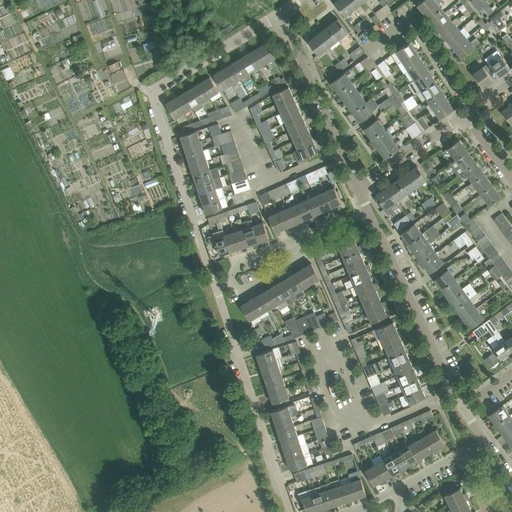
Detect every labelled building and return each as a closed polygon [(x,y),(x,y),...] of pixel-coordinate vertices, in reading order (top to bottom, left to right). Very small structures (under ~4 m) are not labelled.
[(348,0),(338,0),(335,3),(345,16),(355,8),(348,0)] [(364,0),(348,0),(355,8),(365,1),(364,0)] [(423,0),(424,0),(417,6),(423,12),(422,13),(424,15),(437,4),(434,0),(423,0)] [(465,0),(461,0),(460,1),(462,5),(467,10),(471,7),(466,1),(465,0)] [(487,4),(484,0),(483,0),(475,7),(478,11),(482,8),(488,16),(493,12),(487,4)] [(437,4),(424,15),(426,17),(432,23),(445,12),(437,4)] [(500,18),(502,13),(500,10),(490,19),(500,31),(506,25),(500,18)] [(384,18),(379,11),(378,12),(375,15),(380,21),(384,18)] [(445,12),(432,23),(438,30),(437,31),(439,33),(452,21),(445,12)] [(375,15),(371,18),(375,24),(380,21),(375,15)] [(338,19),(328,27),(338,40),(348,32),(338,19)] [(452,21),(439,33),(440,35),(441,34),(447,41),(460,30),(452,21)] [(487,21),(485,23),(481,27),(485,31),(491,26),(487,21)] [(358,23),(353,26),(353,27),(358,33),(363,29),(358,23)] [(328,27),(318,34),(328,47),(338,40),(328,27)] [(460,30),(447,41),(452,47),(451,48),(453,50),(467,39),(460,30)] [(308,42),(318,54),(318,55),(328,47),(318,34),(308,42)] [(502,38),(505,43),(511,39),(507,34),(502,38)] [(456,51),(462,58),(480,43),(476,38),(470,43),(467,39),(453,50),(455,52),(456,51)] [(410,42),(396,51),(402,61),(417,51),(416,49),(415,49),(410,42)] [(153,57),(148,43),(143,45),(147,58),(153,57)] [(266,43),(257,48),(266,63),(275,57),(266,43)] [(257,48),(249,53),(257,68),(266,63),(257,48)] [(354,51),(349,54),(354,60),(358,57),(354,51)] [(417,51),(402,61),(409,70),(422,61),(418,54),(419,53),(417,51)] [(497,52),(492,55),(495,60),(489,65),(498,78),(510,69),(501,56),(500,57),(497,52)] [(249,53),(240,59),(249,73),(257,68),(249,53)] [(367,56),(360,62),(365,68),(367,72),(375,66),(374,66),(367,56)] [(344,58),(335,64),(340,71),(348,65),(344,58)] [(240,59),(231,64),(243,84),(252,78),(249,74),(249,73),(240,59)] [(384,60),(377,65),(384,73),(388,70),(390,69),(384,60)] [(408,84),(430,70),(428,68),(427,69),(422,61),(409,70),(415,80),(408,84)] [(231,64),(222,69),(231,84),(232,84),(234,88),(242,83),(243,84),(231,64)] [(486,64),(473,74),(483,87),(490,82),(491,83),(493,81),(486,72),(490,69),(486,64)] [(382,76),(376,68),(371,72),(377,80),(382,76)] [(222,69),(213,75),(222,89),(231,84),(222,69)] [(430,70),(408,84),(414,94),(418,92),(421,89),(435,80),(430,73),(431,73),(430,70)] [(345,73),(331,82),(338,92),(352,83),(345,73)] [(278,76),(275,78),(279,85),(286,81),(284,78),(281,80),(278,76)] [(210,77),(201,82),(210,97),(212,101),(221,96),(210,77)] [(272,84),(268,86),(271,91),(279,85),(275,78),(270,80),(272,84)] [(383,78),(379,81),(384,89),(388,86),(387,84),(383,78)] [(435,80),(421,89),(427,99),(442,89),(441,87),(440,88),(435,80)] [(201,82),(192,88),(201,102),(210,97),(201,82)] [(391,82),(387,84),(388,86),(394,94),(398,91),(391,82)] [(352,83),(338,92),(345,102),(359,93),(352,83)] [(258,90),(259,92),(262,96),(271,91),(268,86),(267,84),(258,90)] [(288,87),(273,94),(277,103),(293,96),(288,87)] [(192,88),(183,93),(192,108),(193,107),(195,112),(204,107),(201,102),(192,88)] [(442,89),(427,99),(430,103),(433,109),(447,100),(443,92),(444,92),(442,89)] [(394,94),(398,100),(401,103),(405,100),(401,96),(398,91),(394,94)] [(259,92),(251,97),(253,101),(262,96),(259,92)] [(183,93),(175,98),(183,113),(192,108),(183,93)] [(359,93),(345,102),(353,112),(366,103),(359,93)] [(382,111),(393,103),(398,100),(394,94),(377,105),(378,106),(382,111)] [(293,96),(277,103),(281,113),(297,106),(293,96)] [(251,97),(243,102),(245,106),(253,101),(251,97)] [(175,98),(166,104),(175,118),(183,113),(175,98)] [(240,98),(230,104),(235,112),(245,106),(243,102),(240,98)] [(366,103),(353,112),(360,122),(368,116),(373,112),(378,106),(377,105),(372,98),(366,103)] [(398,100),(393,103),(397,108),(403,116),(408,112),(401,103),(398,100)] [(447,100),(433,109),(437,114),(440,118),(455,109),(453,106),(452,107),(447,100)] [(509,106),(502,112),(511,125),(508,127),(511,132),(511,102),(508,105),(509,106)] [(259,104),(250,108),(253,115),(257,114),(262,111),(259,104)] [(228,106),(218,110),(220,118),(232,114),(230,111),(228,106)] [(297,106),(281,113),(286,122),(301,115),(297,106)] [(218,110),(207,114),(209,118),(211,122),(220,118),(218,110)] [(408,112),(403,116),(400,118),(407,128),(406,129),(415,123),(415,122),(408,112)] [(257,114),(253,115),(257,124),(261,122),(257,114)] [(301,115),(286,122),(290,132),(305,125),(301,115)] [(422,116),(417,120),(424,130),(429,126),(422,116)] [(364,128),(371,139),(385,129),(378,119),(364,128)] [(266,120),(261,122),(257,124),(261,133),(270,129),(266,120)] [(415,123),(406,129),(412,138),(422,132),(415,123)] [(218,124),(209,127),(212,136),(222,133),(218,124)] [(305,125),(290,132),(294,141),(310,134),(305,125)] [(270,129),(261,133),(266,143),(269,141),(275,139),(270,129)] [(385,129),(371,139),(379,149),(392,139),(385,129)] [(222,133),(212,136),(215,146),(220,144),(234,140),(231,130),(222,133)] [(197,131),(180,136),(184,146),(200,140),(197,131)] [(314,143),(310,134),(294,141),(298,150),(299,150),(314,143)] [(392,139),(379,149),(385,158),(399,149),(392,139)] [(200,140),(184,146),(187,156),(203,150),(200,140)] [(234,140),(220,144),(224,154),(237,150),(234,140)] [(459,140),(447,148),(456,160),(449,164),(450,165),(468,152),(459,140)] [(269,141),(266,143),(270,152),(274,151),(269,141)] [(298,162),(299,165),(309,160),(307,158),(318,153),(314,143),(299,150),(294,153),(298,162)] [(274,151),(270,152),(274,161),(277,160),(281,158),(284,157),(280,148),(274,151)] [(208,149),(203,150),(187,156),(190,165),(206,160),(211,158),(208,149)] [(224,154),(220,155),(223,165),(227,164),(240,159),(237,150),(224,154)] [(468,152),(450,165),(457,176),(464,171),(476,163),(468,152)] [(240,159),(227,164),(230,174),(244,170),(240,159)] [(420,164),(426,172),(431,179),(437,175),(432,168),(426,159),(420,164)] [(206,160),(190,165),(193,175),(210,170),(206,160)] [(476,163),(464,171),(472,182),(467,186),(468,186),(484,174),(476,163)] [(324,166),(315,170),(318,178),(328,174),(324,166)] [(417,166),(407,173),(416,187),(426,179),(417,166)] [(217,167),(210,170),(193,175),(195,181),(192,182),(194,186),(220,177),(217,167)] [(244,170),(230,174),(229,174),(232,184),(247,179),(244,170)] [(319,180),(318,178),(315,170),(306,175),(309,182),(311,187),(316,184),(315,182),(319,180)] [(407,173),(397,180),(406,194),(416,187),(407,173)] [(484,174),(468,186),(472,192),(477,188),(481,194),(492,185),(484,174)] [(306,175),(296,179),(300,188),(299,186),(309,182),(306,175)] [(437,175),(431,179),(436,185),(441,181),(437,175)] [(220,177),(194,186),(195,190),(198,189),(200,194),(216,189),(223,187),(220,177)] [(247,179),(232,184),(235,193),(241,192),(250,188),(247,179)] [(296,179),(286,183),(290,193),(300,188),(296,179)] [(397,180),(386,187),(396,201),(406,194),(397,180)] [(286,183),(277,187),(281,197),(290,193),(286,183)] [(492,185),(481,194),(489,205),(501,197),(492,185)] [(277,187),(268,191),(272,201),(281,197),(277,187)] [(334,187),(324,192),(332,211),(336,209),(334,206),(341,203),(334,187)] [(386,187),(376,194),(381,201),(379,203),(384,209),(396,201),(386,187)] [(216,189),(200,194),(203,204),(219,199),(216,189)] [(449,190),(443,195),(448,201),(454,197),(449,190)] [(259,196),(263,205),(272,201),(268,191),(259,196)] [(235,193),(231,195),(235,205),(244,201),(241,192),(235,193)] [(324,192),(315,196),(322,212),(328,209),(330,212),(332,211),(324,192)] [(315,196),(305,200),(314,219),(317,218),(316,214),(322,212),(315,196)] [(431,197),(426,200),(431,207),(436,204),(431,197)] [(454,197),(448,201),(456,212),(462,208),(454,197)] [(219,199),(203,204),(206,214),(222,209),(219,199)] [(305,200),(296,204),(303,220),(310,217),(311,220),(314,219),(305,200)] [(431,207),(426,200),(421,204),(426,211),(431,207)] [(256,202),(246,205),(248,209),(250,214),(260,211),(256,202)] [(444,202),(439,206),(446,216),(451,212),(444,202)] [(296,204),(287,209),(295,228),(299,226),(297,223),(303,220),(296,204)] [(287,209),(277,213),(284,228),(291,225),(293,229),(295,228),(287,209)] [(217,215),(220,222),(226,220),(225,216),(228,215),(227,211),(217,215)] [(411,212),(406,215),(410,221),(415,218),(411,212)] [(277,213),(268,217),(277,236),(280,234),(279,231),(284,228),(277,213)] [(459,218),(460,220),(464,224),(470,219),(465,213),(459,218)] [(493,219),(496,224),(505,217),(502,213),(493,219)] [(459,221),(460,220),(459,218),(457,214),(454,216),(446,222),(450,227),(452,226),(458,222),(459,221)] [(217,215),(207,218),(210,225),(216,223),(219,231),(212,233),(213,235),(208,237),(211,246),(215,245),(216,245),(220,255),(230,252),(224,236),(220,222),(217,215)] [(406,224),(410,221),(406,215),(401,218),(402,219),(395,224),(398,229),(406,224)] [(470,219),(464,224),(468,228),(476,222),(473,217),(470,219)] [(505,217),(496,224),(500,228),(508,222),(505,217)] [(242,223),(244,229),(249,245),(259,242),(253,226),(251,220),(242,223)] [(263,222),(253,226),(259,242),(269,239),(263,222)] [(458,222),(452,226),(455,230),(461,225),(458,222)] [(476,222),(468,228),(471,233),(479,227),(476,222)] [(508,222),(500,228),(503,232),(511,226),(508,222)] [(414,223),(401,233),(408,243),(418,237),(422,234),(414,223)] [(511,227),(511,226),(503,232),(506,237),(511,232),(511,227)] [(479,227),(471,233),(474,237),(483,231),(479,227)] [(244,229),(234,232),(239,248),(249,245),(244,229)] [(422,234),(408,243),(416,253),(429,243),(434,239),(427,230),(422,234)] [(462,239),(468,247),(473,243),(465,231),(460,235),(462,239)] [(483,231),(474,237),(477,242),(486,235),(483,231)] [(234,232),(224,236),(230,252),(239,248),(234,232)] [(486,235),(477,242),(480,246),(489,240),(486,235)] [(339,247),(339,248),(343,257),(362,248),(361,245),(357,247),(354,240),(339,247)] [(489,240),(480,246),(484,250),(492,244),(489,240)] [(429,243),(416,253),(423,263),(436,253),(429,243)] [(492,244),(484,250),(487,255),(495,248),(492,244)] [(484,258),(475,246),(467,252),(472,259),(474,258),(478,263),(484,258)] [(362,248),(343,257),(347,266),(363,259),(360,254),(364,252),(362,248)] [(487,255),(490,258),(490,259),(499,253),(495,248),(487,255)] [(436,253),(423,263),(430,273),(443,263),(436,253)] [(499,253),(490,259),(493,263),(502,257),(499,253)] [(502,257),(493,263),(496,268),(505,262),(502,257)] [(482,274),(495,265),(493,263),(490,259),(490,258),(484,263),(489,269),(482,274)] [(363,259),(347,266),(351,275),(370,267),(369,264),(365,265),(363,259)] [(505,262),(496,268),(500,272),(508,266),(505,262)] [(311,263),(302,269),(311,283),(320,278),(311,263)] [(434,279),(442,289),(455,280),(451,273),(455,270),(451,265),(446,268),(447,270),(434,279)] [(495,265),(482,274),(484,277),(489,273),(495,280),(502,275),(500,272),(495,265)] [(500,272),(502,275),(503,277),(511,270),(508,266),(500,272)] [(370,267),(351,275),(352,279),(344,282),(346,288),(355,285),(371,278),(368,271),(371,270),(370,267)] [(302,269),(293,274),(302,289),(311,283),(302,269)] [(511,271),(511,270),(503,277),(506,281),(511,276),(511,271)] [(287,275),(283,277),(293,294),(296,300),(305,294),(302,289),(293,274),(288,277),(287,275)] [(281,281),(276,285),(285,300),(287,305),(296,300),(293,294),(283,277),(280,279),(281,281)] [(371,278),(355,285),(359,294),(378,286),(377,283),(373,284),(371,278)] [(455,280),(442,289),(449,299),(470,284),(470,283),(462,288),(455,280)] [(503,289),(506,287),(502,280),(498,283),(503,289)] [(470,284),(449,299),(456,309),(470,299),(469,298),(477,293),(470,284)] [(276,285),(267,290),(276,304),(276,305),(279,310),(287,305),(285,300),(276,285)] [(378,286),(359,294),(363,304),(379,297),(376,290),(379,289),(378,286)] [(267,290),(258,295),(267,310),(276,305),(276,304),(267,290)] [(258,295),(250,300),(259,315),(267,310),(258,295)] [(379,297),(363,304),(367,313),(386,305),(385,301),(381,303),(379,297)] [(346,299),(339,302),(335,304),(340,314),(349,310),(350,309),(346,299)] [(470,299),(456,309),(463,318),(482,305),(481,304),(480,305),(477,302),(474,304),(470,299)] [(241,306),(250,320),(259,315),(250,300),(241,306)] [(386,305),(367,313),(371,322),(387,316),(384,309),(387,308),(386,305)] [(482,305),(463,318),(470,328),(484,318),(478,310),(483,306),(482,305)] [(349,310),(340,314),(344,323),(347,321),(353,319),(349,310)] [(496,314),(499,319),(504,316),(500,311),(496,314)] [(335,312),(326,316),(329,323),(338,319),(335,312)] [(324,313),(315,317),(320,327),(329,323),(326,316),(324,313)] [(315,316),(306,319),(311,331),(320,327),(315,317),(315,316)] [(495,316),(489,319),(493,324),(498,320),(495,316)] [(306,319),(297,323),(302,335),(311,331),(306,319)] [(473,331),(477,338),(486,332),(489,329),(490,331),(495,328),(493,324),(489,319),(481,325),(473,331)] [(377,328),(377,329),(381,338),(397,331),(393,322),(377,328)] [(297,323),(288,327),(291,334),(293,338),(296,337),(302,335),(297,323)] [(397,331),(381,338),(385,348),(401,341),(397,331)] [(505,341),(498,332),(493,336),(499,345),(493,349),(501,359),(511,351),(505,341)] [(271,336),(261,340),(266,347),(275,344),(273,340),(271,336)] [(355,338),(351,340),(356,350),(363,347),(363,346),(364,346),(361,340),(356,342),(355,338)] [(297,341),(292,343),(294,349),(290,351),(291,354),(296,352),(300,351),(297,341)] [(401,341),(385,348),(389,357),(405,350),(401,341)] [(363,347),(356,350),(359,359),(363,357),(366,355),(363,347)] [(273,349),(257,354),(260,364),(276,359),(273,349)] [(405,350),(389,357),(393,366),(409,359),(405,350)] [(483,360),(489,368),(498,362),(492,354),(483,360)] [(363,357),(359,359),(363,368),(374,364),(373,363),(367,366),(363,357)] [(276,359),(260,364),(263,374),(279,369),(276,359)] [(409,359),(393,366),(397,376),(413,369),(409,359)] [(374,364),(363,368),(367,377),(376,374),(378,373),(374,364)] [(279,369),(263,374),(266,384),(283,378),(279,369)] [(397,376),(401,385),(417,378),(413,369),(397,376)] [(367,377),(371,387),(380,383),(376,374),(367,377)] [(283,378),(266,384),(270,393),(286,388),(283,378)] [(401,385),(394,388),(396,393),(404,390),(405,395),(421,388),(417,378),(401,385)] [(380,383),(371,387),(376,396),(384,392),(389,390),(385,381),(380,383)] [(286,388),(270,393),(273,403),(289,398),(286,388)] [(421,388),(405,395),(409,404),(425,397),(421,388)] [(384,392),(376,396),(380,406),(383,404),(387,403),(385,398),(387,398),(384,392)] [(383,404),(380,406),(384,415),(392,412),(387,403),(383,404)] [(271,412),(275,422),(291,416),(298,414),(294,404),(271,412)] [(503,405),(489,414),(496,424),(510,415),(503,405)] [(311,420),(322,417),(318,407),(314,408),(315,409),(314,409),(317,418),(311,420)] [(431,410),(417,416),(419,419),(420,419),(422,423),(427,421),(427,419),(433,416),(431,410)] [(511,417),(510,415),(496,424),(503,434),(511,427),(511,417)] [(291,416),(275,422),(278,431),(294,426),(291,416)] [(322,417),(311,420),(314,430),(325,427),(322,417)] [(408,420),(400,424),(403,431),(404,434),(413,430),(410,423),(408,420)] [(394,435),(403,431),(400,424),(391,428),(394,435)] [(294,426),(278,431),(281,441),(298,436),(294,426)] [(325,427),(314,430),(317,439),(323,437),(324,438),(328,436),(325,427)] [(511,427),(503,434),(510,444),(511,442),(511,427)] [(391,428),(382,432),(386,442),(395,438),(394,435),(391,428)] [(436,429),(427,434),(438,452),(440,451),(438,448),(445,444),(436,429)] [(382,432),(372,436),(374,439),(377,446),(386,442),(382,432)] [(427,434),(418,440),(427,454),(433,451),(435,454),(438,452),(427,434)] [(298,436),(281,441),(284,451),(301,445),(298,436)] [(320,442),(322,448),(331,446),(328,436),(324,438),(324,441),(320,442)] [(418,440),(410,445),(420,463),(423,461),(421,458),(427,454),(418,440)] [(301,445),(284,451),(288,461),(304,455),(301,445)] [(396,453),(392,455),(403,473),(406,471),(404,468),(409,465),(399,447),(398,445),(393,448),(396,453)] [(401,446),(399,447),(409,465),(415,461),(417,464),(420,463),(410,445),(403,449),(401,446)] [(324,448),(326,455),(333,452),(331,446),(324,448)] [(304,455),(288,461),(291,470),(313,463),(310,453),(304,455)] [(392,455),(383,460),(392,475),(398,471),(400,475),(402,473),(403,473),(392,455)] [(383,460),(374,466),(385,483),(388,482),(386,479),(392,475),(383,460)] [(323,464),(313,467),(316,476),(317,477),(326,474),(324,467),(323,464)] [(374,466),(365,471),(374,485),(380,482),(382,485),(385,483),(374,466)] [(313,467),(304,470),(307,479),(316,476),(313,467)] [(294,473),(297,482),(307,479),(304,470),(294,473)] [(361,478),(351,482),(356,498),(366,495),(361,478)] [(351,482),(341,485),(346,501),(356,498),(351,482)] [(329,483),(320,486),(327,508),(337,504),(331,488),(329,483)] [(346,501),(341,485),(331,488),(337,504),(346,501)] [(320,486),(311,489),(318,511),(327,508),(320,486)] [(445,495),(449,504),(468,496),(467,493),(463,495),(460,488),(445,495)] [(311,489),(307,490),(298,493),(301,503),(303,503),(306,511),(313,511),(318,511),(311,489)] [(457,511),(469,507),(466,500),(470,499),(468,496),(449,504),(451,509),(445,511),(457,511)]
